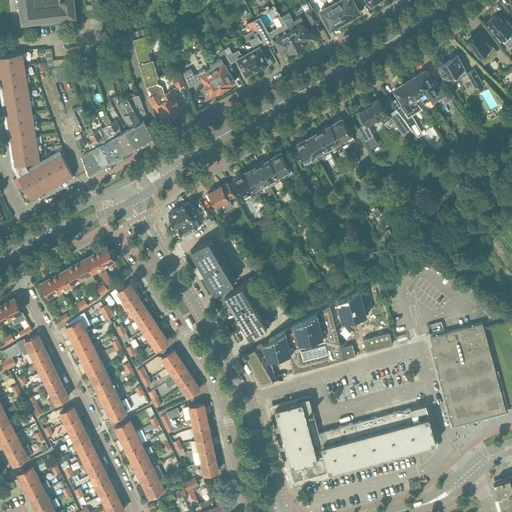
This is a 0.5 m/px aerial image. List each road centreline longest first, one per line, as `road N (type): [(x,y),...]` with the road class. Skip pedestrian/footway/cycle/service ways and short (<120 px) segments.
road 1 (residential): [(410,0),(68,195)]
road 2 (residential): [(169,176),(183,184),(489,0)]
road 3 (tertiary): [(163,254),(244,390),(281,511)]
road 4 (residential): [(143,266),(215,374),(248,511)]
road 5 (residential): [(135,511),(18,276)]
road 6 (tertiary): [(225,133),(449,0)]
road 7 (residential): [(18,276),(107,228),(143,266)]
